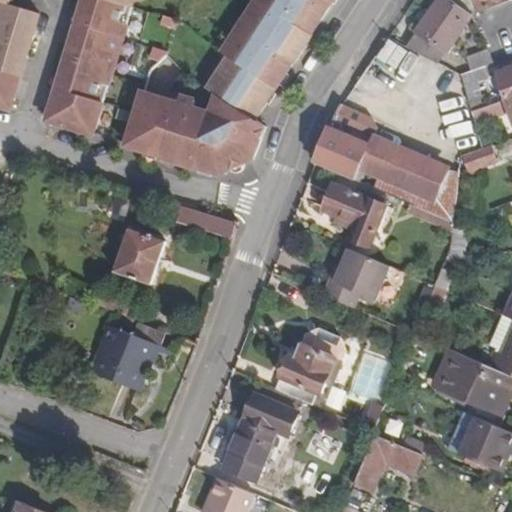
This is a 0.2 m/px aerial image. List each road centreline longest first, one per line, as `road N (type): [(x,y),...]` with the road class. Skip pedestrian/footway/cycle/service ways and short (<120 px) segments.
road 1 (residential): [(174,464),(268,206)]
road 2 (residential): [(268,206),(174,188),(21,137)]
road 3 (residential): [(268,206),(313,96),(376,0)]
road 4 (residential): [(174,464),(0,396)]
road 5 (residential): [(21,137),(65,0)]
